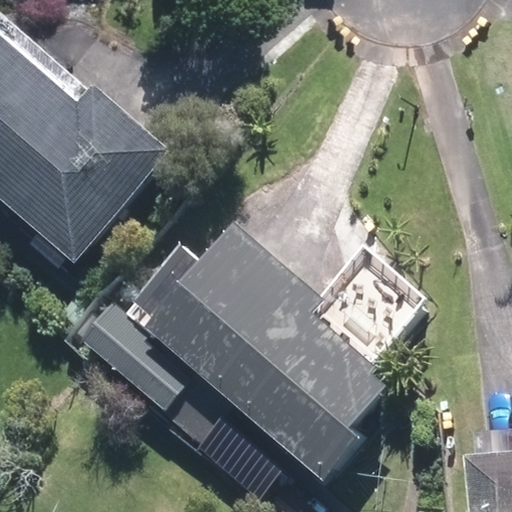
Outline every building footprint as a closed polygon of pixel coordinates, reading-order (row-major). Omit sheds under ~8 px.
[(39,251),(67,275),(75,265),(82,271),(179,160),(105,94),(89,113),(0,34),(0,198),(49,241),(39,251)] [(202,378),(332,488),(369,445),(361,437),(401,391),(322,323),(334,308),(244,231),(195,289),(173,271),(142,308),(165,326),(154,337),(120,309),(88,347),(170,416),(202,378)] [(176,424),(205,452),(233,422),(205,395),(176,424)] [(208,460),(237,485),(261,456),(232,432),(208,460)] [(475,464),(478,511),(511,511),(511,437),(487,439),(489,463),(475,464)]
